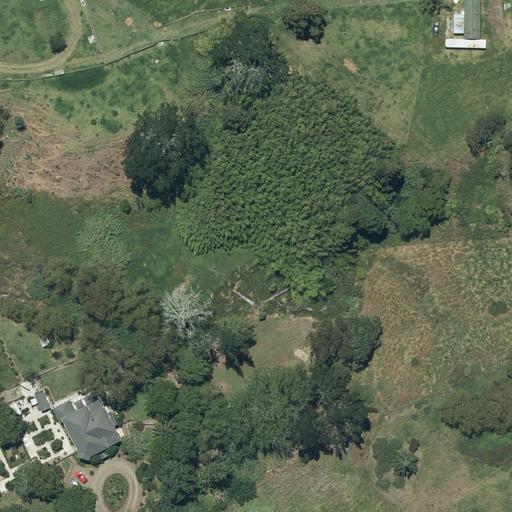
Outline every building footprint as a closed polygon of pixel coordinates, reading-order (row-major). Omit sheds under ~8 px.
[(460,36),(460,39),(475,39),(475,45),(479,45),(480,0),(464,0),(464,36),(460,36)] [(44,326),(35,331),(43,344),(51,339),(44,326)] [(213,371),(209,375),(211,380),(216,381),(219,377),(218,372),(213,371)] [(34,394),(41,410),(50,406),(43,390),(34,394)] [(59,420),(63,418),(78,448),(76,453),(89,457),(90,452),(121,437),(104,404),(102,404),(99,396),(71,410),(66,400),(53,407),(59,420)] [(21,412),(15,399),(7,402),(13,416),(21,412)]
